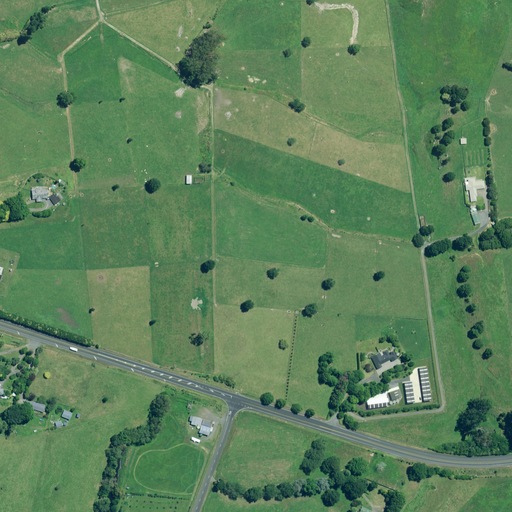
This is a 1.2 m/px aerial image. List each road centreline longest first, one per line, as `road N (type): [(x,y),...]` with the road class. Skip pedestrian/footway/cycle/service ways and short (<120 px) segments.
road 1 (tertiary): [(236,399),(414,455),(511,460)]
road 2 (tertiary): [(0,322),(236,399)]
road 3 (unclassified): [(236,399),(194,511)]
